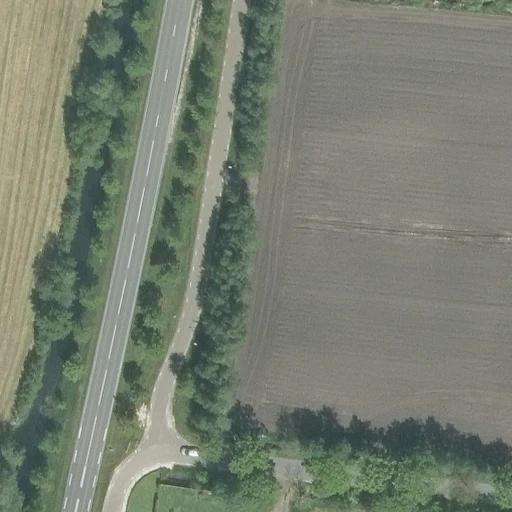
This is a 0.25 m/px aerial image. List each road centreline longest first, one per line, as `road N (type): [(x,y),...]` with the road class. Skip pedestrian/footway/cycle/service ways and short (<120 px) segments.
road 1 (primary): [(74,511),(178,0)]
road 2 (unclassified): [(157,453),(160,399),(187,322),(240,0)]
road 3 (unclassified): [(157,453),(511,496)]
